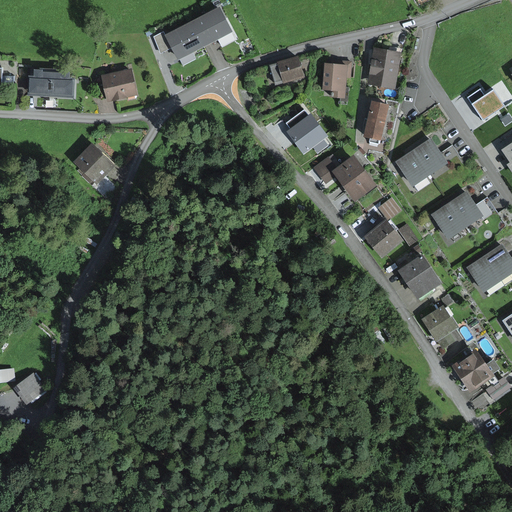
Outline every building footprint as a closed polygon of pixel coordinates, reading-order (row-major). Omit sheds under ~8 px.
[(230,32),(218,9),(193,22),(205,45),(230,32)] [(205,45),(193,22),(168,35),(180,58),(205,45)] [(370,86),(399,90),(404,53),(375,49),(370,86)] [(282,67),(287,84),(309,77),(303,60),(282,67)] [(353,66),(328,64),(325,91),(341,93),(340,100),(349,101),(353,66)] [(0,91),(15,91),(14,76),(6,76),(5,66),(0,66),(0,91)] [(108,76),(113,100),(141,94),(136,71),(108,76)] [(37,73),(35,93),(75,96),(77,76),(37,73)] [(480,89),(467,97),(483,121),(505,107),(494,90),(485,96),(480,89)] [(367,137),(386,142),(394,107),(375,103),(367,137)] [(311,116),(290,131),(305,150),(325,135),(311,116)] [(445,163),(431,141),(415,151),(430,173),(445,163)] [(93,146),(78,161),(97,180),(112,164),(93,146)] [(430,173),(415,151),(400,161),(415,183),(430,173)] [(338,173),(360,204),(385,187),(362,156),(338,173)] [(318,177),(325,187),(337,179),(330,169),(318,177)] [(481,216),(467,194),(450,205),(464,226),(481,216)] [(382,209),(393,222),(404,213),(393,201),(382,209)] [(464,226),(450,205),(434,215),(448,237),(464,226)] [(393,223),(370,240),(387,262),(409,244),(393,223)] [(511,272),(511,263),(502,248),(487,258),(501,279),(511,272)] [(406,273),(424,300),(450,282),(433,256),(406,273)] [(501,279),(487,258),(472,268),(486,289),(501,279)] [(429,321),(442,341),(463,328),(450,308),(429,321)] [(484,350),(457,366),(473,391),(499,375),(484,350)] [(26,371),(9,383),(22,400),(38,388),(26,371)]
